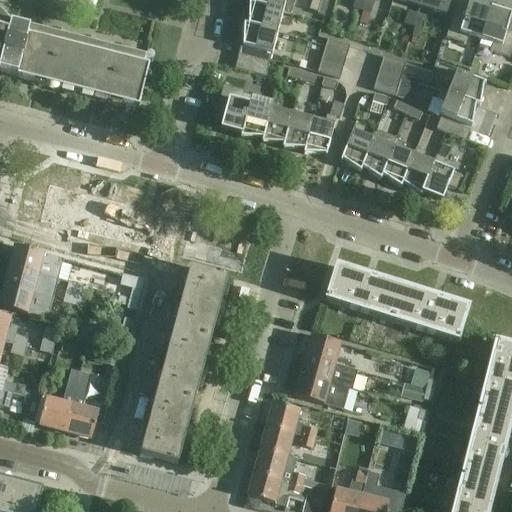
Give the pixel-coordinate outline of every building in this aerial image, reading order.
[(48,0),(94,12),(96,0),(48,0)] [(140,0),(138,10),(178,20),(183,0),(140,0)] [(248,5),(282,14),(290,16),(292,7),(294,0),(252,0),(253,6),(248,5)] [(361,12),(364,0),(353,0),(351,9),(361,12)] [(369,0),(364,0),(361,12),(357,24),(365,26),(374,1),(369,0)] [(449,0),(420,0),(418,8),(444,16),(449,0)] [(468,37),(480,41),(490,8),(469,6),(469,4),(457,1),(445,39),(465,46),(468,37)] [(320,2),(316,15),(324,18),(328,4),(320,2)] [(243,26),(276,35),(282,14),(248,5),(247,27),(243,26)] [(491,8),(490,8),(480,41),(491,45),(489,53),(509,59),(511,49),(511,20),(510,19),(510,17),(490,11),(491,8)] [(414,28),(417,15),(406,11),(402,24),(414,28)] [(16,78),(127,107),(138,109),(148,68),(143,66),(145,58),(29,29),(28,29),(10,25),(2,17),(0,14),(0,72),(16,77),(16,78)] [(418,41),(425,17),(417,15),(414,28),(411,39),(418,41)] [(237,59),(259,65),(268,67),(276,35),(243,26),(242,48),(240,47),(237,59)] [(327,41),(323,53),(345,59),(349,48),(327,41)] [(323,53),(320,63),(342,70),(345,59),(323,53)] [(382,58),(379,69),(401,76),(405,65),(382,58)] [(256,76),(259,65),(237,59),(234,71),(256,76)] [(339,81),(342,70),(320,63),(317,74),(339,81)] [(259,65),(256,76),(265,78),(268,67),(259,65)] [(379,69),(376,80),(398,87),(400,81),(401,76),(379,69)] [(288,71),(286,78),(300,82),(302,74),(288,71)] [(451,83),(447,95),(479,107),(482,86),(447,71),(443,80),(451,83)] [(302,74),(300,82),(313,86),(315,78),(302,74)] [(323,80),(321,88),(334,92),(337,85),(323,80)] [(376,80),(372,91),(395,98),(398,87),(376,80)] [(398,87),(395,98),(408,102),(413,86),(400,81),(398,87)] [(222,87),(219,100),(215,113),(223,115),(219,131),(240,137),(240,139),(249,106),(251,97),(242,95),(243,92),(222,87)] [(479,107),(447,95),(439,91),(435,100),(443,104),(438,115),(471,128),(474,106),(479,108),(479,107)] [(374,96),(371,104),(385,108),(387,100),(374,96)] [(333,103),(329,115),(335,117),(339,104),(333,103)] [(396,103),(392,110),(406,116),(409,109),(396,103)] [(261,145),(270,111),(249,106),(240,139),(262,140),(261,145)] [(409,109),(406,116),(418,122),(421,115),(409,109)] [(281,150),(282,150),(291,117),(270,111),(261,145),(282,146),(281,150)] [(302,155),(303,155),(312,122),(291,117),(282,150),(303,151),(302,155)] [(324,125),(312,122),(303,155),(326,157),(335,119),(326,117),(324,125)] [(440,120),(435,131),(444,134),(448,123),(440,120)] [(448,123),(444,134),(465,143),(469,132),(448,123)] [(340,161),(359,173),(372,142),(360,137),(363,129),(354,125),(340,161)] [(372,142),(359,173),(360,174),(361,170),(379,181),(392,149),(395,141),(396,140),(376,132),(372,142)] [(381,178),(399,189),(412,157),(401,153),(404,145),(395,141),(392,149),(379,181),(380,182),(381,178)] [(439,147),(432,165),(419,197),(420,198),(421,195),(441,203),(447,188),(455,191),(460,178),(452,175),(453,173),(441,169),(448,150),(439,147)] [(401,186),(419,197),(432,165),(421,161),(424,153),(415,149),(412,157),(399,189),(400,190),(401,186)] [(32,176),(22,216),(48,223),(59,183),(32,176)] [(59,183),(48,223),(74,230),(85,190),(59,183)] [(85,190),(74,230),(100,236),(111,196),(85,190)] [(111,196),(100,236),(126,243),(137,203),(111,196)] [(137,203),(126,243),(153,250),(163,210),(137,203)] [(32,238),(30,246),(42,249),(44,241),(32,238)] [(44,241),(42,249),(53,252),(55,244),(44,241)] [(13,248),(8,269),(56,281),(61,261),(13,248)] [(84,252),(82,260),(93,263),(96,255),(84,252)] [(96,255),(93,263),(105,266),(107,258),(96,255)] [(121,262),(119,269),(131,272),(133,265),(121,262)] [(323,303),(346,310),(357,275),(334,268),(323,303)] [(8,269),(3,289),(50,301),(56,281),(8,269)] [(181,272),(174,298),(214,309),(221,282),(181,272)] [(346,310),(368,317),(379,282),(357,275),(346,310)] [(141,290),(143,282),(122,277),(119,286),(141,292),(141,290)] [(143,282),(141,290),(149,292),(152,280),(144,278),(143,282)] [(368,317),(390,324),(401,289),(379,282),(368,317)] [(47,314),(50,301),(3,289),(0,298),(0,309),(27,317),(27,313),(47,314)] [(390,324),(412,331),(423,296),(401,289),(390,324)] [(141,292),(138,301),(146,303),(149,292),(141,290),(141,292)] [(412,331),(434,338),(445,303),(423,296),(412,331)] [(174,298),(167,324),(207,335),(214,309),(174,298)] [(118,299),(117,305),(126,308),(128,301),(118,299)] [(138,302),(129,300),(128,301),(126,308),(126,310),(135,312),(138,302)] [(468,310),(445,303),(434,338),(457,345),(468,310)] [(0,317),(0,343),(3,344),(10,320),(0,317)] [(124,320),(121,329),(130,331),(130,330),(132,322),(124,320)] [(167,324),(161,350),(201,361),(207,335),(167,324)] [(130,331),(127,342),(135,344),(138,332),(130,330),(130,331)] [(14,337),(12,347),(24,350),(26,340),(14,337)] [(310,338),(305,359),(334,367),(339,346),(310,338)] [(127,342),(124,353),(132,355),(135,344),(127,342)] [(90,343),(86,355),(100,359),(99,363),(119,369),(123,352),(90,343)] [(50,357),(52,347),(41,344),(38,353),(50,357)] [(511,348),(493,344),(487,367),(511,373),(511,348)] [(12,347),(9,356),(22,359),(24,350),(12,347)] [(161,350),(154,376),(194,387),(201,361),(161,350)] [(305,359),(299,378),(348,392),(351,393),(356,377),(357,373),(334,367),(305,359)] [(511,373),(487,367),(482,389),(511,396),(511,373)] [(72,407),(81,375),(79,374),(71,373),(62,404),(45,400),(38,428),(65,435),(72,407)] [(417,373),(412,388),(415,389),(426,392),(428,382),(430,376),(417,373)] [(90,442),(97,414),(81,409),(90,378),(89,377),(81,375),(72,407),(65,435),(90,442)] [(154,376),(147,402),(187,413),(194,387),(154,376)] [(293,399),(323,407),(342,412),(348,392),(299,378),(293,399)] [(112,381),(109,392),(117,394),(120,383),(112,381)] [(0,393),(12,396),(14,386),(2,383),(0,382),(0,393)] [(433,394),(436,384),(428,382),(426,392),(433,394)] [(14,386),(12,396),(22,399),(24,394),(20,388),(14,386)] [(405,387),(403,396),(423,402),(426,392),(415,389),(412,388),(405,387)] [(511,396),(482,389),(476,412),(511,420),(511,396)] [(109,392),(106,404),(114,406),(117,394),(109,392)] [(434,394),(433,394),(426,392),(423,402),(431,404),(434,394)] [(0,407),(8,410),(12,396),(0,393),(0,407)] [(22,421),(34,424),(41,397),(29,393),(22,421)] [(395,422),(416,428),(423,403),(402,398),(395,422)] [(147,402),(140,428),(180,438),(187,413),(147,402)] [(271,405),(265,428),(293,436),(302,438),(312,441),(315,430),(296,425),(299,413),(271,405)] [(426,424),(429,414),(421,412),(418,422),(426,424)] [(511,420),(476,412),(471,434),(506,443),(511,420)] [(102,418),(99,430),(107,432),(110,420),(102,418)] [(140,428),(133,455),(174,465),(180,438),(140,428)] [(265,428),(259,452),(286,459),(293,436),(265,428)] [(471,434),(465,456),(501,466),(506,443),(471,434)] [(302,438),(300,448),(310,451),(312,441),(302,438)] [(259,452),(252,474),(280,482),(302,488),(303,482),(304,479),(292,476),(296,462),(286,459),(259,452)] [(465,456),(459,479),(495,488),(501,466),(465,456)] [(334,491),(329,511),(356,511),(361,497),(367,474),(367,472),(358,470),(356,479),(351,478),(347,494),(334,491)] [(280,482),(252,474),(246,498),(284,509),(286,499),(298,502),(302,488),(280,482)] [(402,511),(406,495),(374,488),(376,477),(367,474),(361,497),(356,511),(402,511)] [(459,479),(454,501),(489,510),(495,488),(459,479)] [(0,511),(35,511),(37,508),(41,491),(17,485),(10,483),(1,481),(0,480),(0,511)] [(310,490),(308,498),(312,499),(308,511),(319,511),(324,494),(310,490)] [(454,501),(450,511),(489,511),(489,510),(454,501)]
